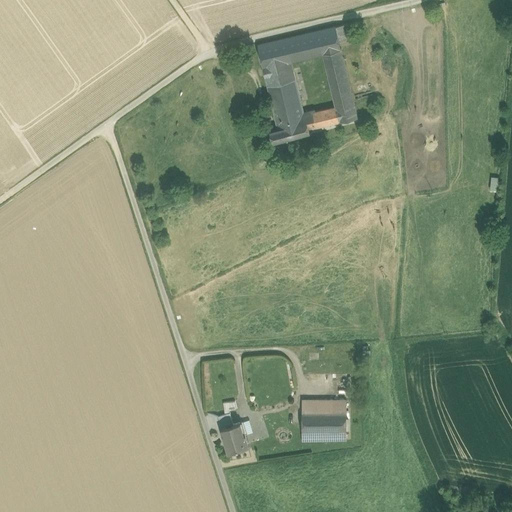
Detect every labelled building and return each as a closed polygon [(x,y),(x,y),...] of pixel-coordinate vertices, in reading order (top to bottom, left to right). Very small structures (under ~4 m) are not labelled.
[(324,53),(342,49),(340,41),(352,38),(349,23),(336,26),(259,44),(264,68),(292,61),(324,53)] [(326,62),(344,58),(342,49),(324,53),(326,62)] [(344,58),(326,62),(337,106),(312,112),(315,129),(359,117),(344,58)] [(266,76),(294,70),(292,61),(264,68),(266,76)] [(294,70),(266,76),(277,121),(305,114),(296,80),(301,79),(299,72),(295,73),(294,70)] [(311,130),(315,129),(312,112),(305,114),(277,121),(279,129),(272,130),(275,142),(312,133),(311,130)] [(302,412),(347,412),(347,400),(302,400),(302,412)] [(347,412),(302,412),(302,432),(347,431),(347,412)] [(234,425),(230,413),(225,415),(218,417),(222,429),(234,425)] [(222,429),(229,453),(248,447),(245,435),(244,436),(240,423),(234,425),(222,429)] [(347,431),(302,432),(302,440),(347,440),(347,431)]
